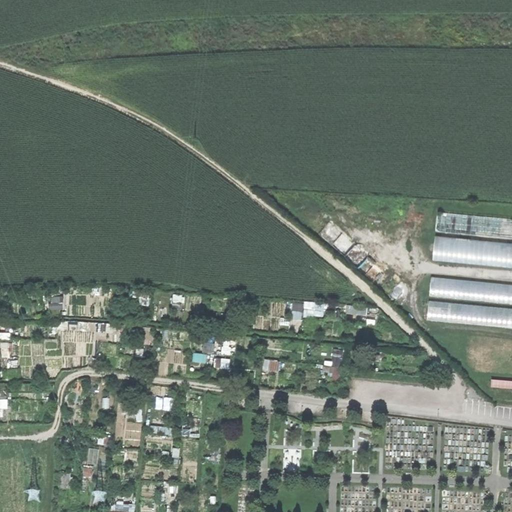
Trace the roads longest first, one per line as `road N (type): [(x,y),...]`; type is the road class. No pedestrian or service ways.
road 1 (track): [(504,422),(368,292),(224,174),(152,127),(0,64)]
road 2 (track): [(504,422),(84,372),(63,383),(51,439),(0,440)]
